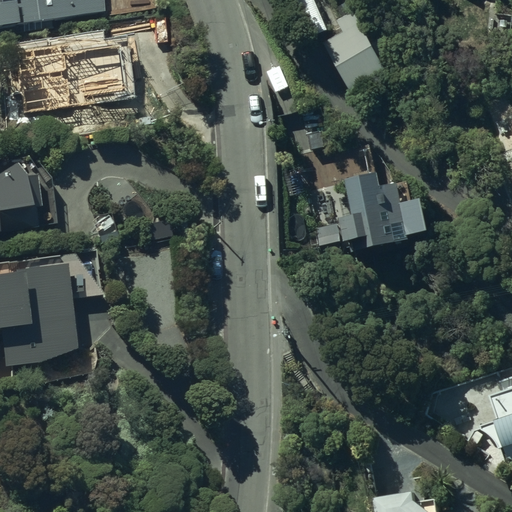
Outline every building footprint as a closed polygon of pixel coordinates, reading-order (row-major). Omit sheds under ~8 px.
[(0,0),(0,27),(153,6),(151,0),(0,0)] [(314,39),(330,29),(313,2),(297,13),(314,39)] [(322,40),(347,89),(384,71),(354,13),(335,22),(340,31),(322,40)] [(101,35),(44,44),(59,136),(143,122),(139,97),(142,97),(130,25),(100,30),(101,35)] [(406,239),(407,245),(431,240),(423,198),(409,201),(405,181),(388,185),(382,163),(335,176),(343,216),(336,218),(341,241),(369,236),(372,246),(406,239)] [(0,234),(29,230),(29,229),(36,227),(35,223),(31,224),(30,209),(16,210),(15,190),(23,189),(23,185),(10,167),(0,172),(0,234)] [(0,368),(33,365),(72,350),(64,300),(99,297),(70,256),(2,264),(0,266),(0,368)] [(511,389),(488,396),(496,420),(480,424),(479,431),(480,431),(481,432),(482,433),(483,433),(484,434),(485,435),(486,435),(486,436),(487,436),(488,437),(489,438),(490,438),(490,439),(491,439),(491,440),(492,441),(493,442),(494,443),(495,444),(496,445),(496,446),(497,447),(497,448),(498,448),(498,449),(502,448),(503,450),(503,451),(503,452),(504,453),(504,454),(505,455),(505,456),(506,456),(506,457),(507,457),(507,458),(508,458),(509,459),(510,459),(511,459),(511,460),(511,459),(511,389)] [(411,493),(372,498),(373,511),(434,511),(433,500),(412,503),(411,493)]
